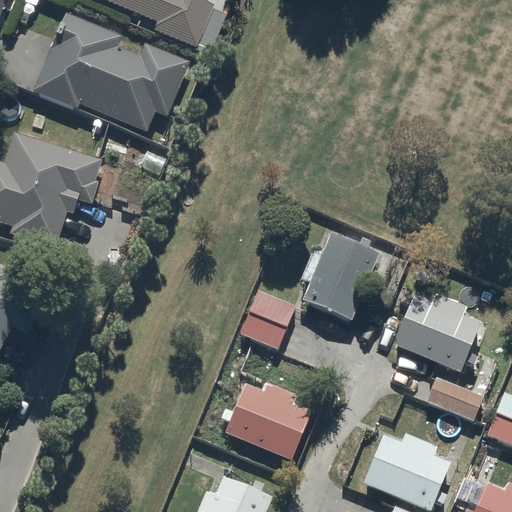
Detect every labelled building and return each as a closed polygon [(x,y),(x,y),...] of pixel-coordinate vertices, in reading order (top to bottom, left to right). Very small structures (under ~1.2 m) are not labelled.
[(0,0),(0,23),(9,0),(0,0)] [(78,0),(157,34),(155,39),(194,56),(213,13),(181,0),(78,0)] [(122,45),(65,23),(32,100),(79,118),(79,115),(147,141),(154,121),(168,126),(189,71),(145,54),(140,65),(118,56),(122,45)] [(0,231),(11,235),(8,244),(54,258),(66,219),(75,222),(79,210),(90,214),(97,192),(95,191),(102,170),(14,142),(4,173),(0,171),(0,231)] [(348,333),(375,265),(364,261),(368,252),(360,249),(356,257),(329,246),(323,261),(313,257),(299,291),(307,295),(299,313),(348,333)] [(0,356),(32,296),(0,279),(0,356)] [(294,313),(256,297),(255,300),(250,297),(243,313),(248,316),(238,338),(276,354),(294,313)] [(466,363),(478,334),(461,327),(465,318),(433,304),(429,315),(415,309),(412,316),(409,314),(391,356),(458,384),(463,372),(473,376),(476,368),(466,363)] [(482,401),(437,383),(435,382),(425,408),(429,409),(425,419),(439,425),(443,415),(472,426),(482,401)] [(227,431),(222,443),(289,471),(313,414),(264,393),(261,402),(243,394),(231,421),(224,418),(220,428),(227,431)] [(511,401),(503,398),(487,441),(511,450),(511,401)] [(382,445),(361,495),(399,511),(432,511),(433,511),(435,511),(441,511),(444,506),(436,503),(448,474),(432,467),(437,455),(405,442),(400,453),(382,445)] [(267,511),(269,508),(221,488),(214,506),(204,502),(199,511),(267,511)] [(511,511),(511,494),(507,492),(502,503),(484,495),(476,511),(511,511)]
